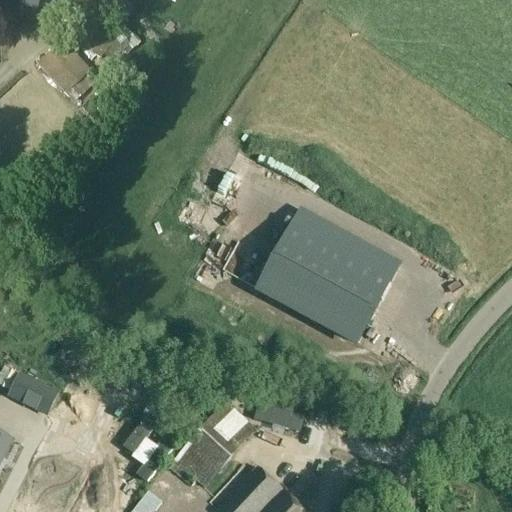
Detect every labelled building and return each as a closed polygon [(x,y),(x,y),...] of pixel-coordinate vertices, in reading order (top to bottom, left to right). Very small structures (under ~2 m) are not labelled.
[(5,0),(29,27),(59,0),(5,0)] [(90,6),(67,31),(83,46),(106,21),(90,6)] [(93,56),(107,70),(130,48),(116,33),(93,56)] [(39,64),(67,93),(89,72),(61,43),(39,64)] [(300,214),(258,290),(358,345),(400,269),(300,214)] [(26,406),(37,384),(21,376),(10,398),(26,406)] [(257,432),(228,405),(174,462),(203,489),(257,432)] [(0,435),(0,466),(12,442),(0,435)] [(218,511),(304,511),(258,469),(218,511)] [(340,492),(327,507),(333,511),(347,511),(354,504),(340,492)]
